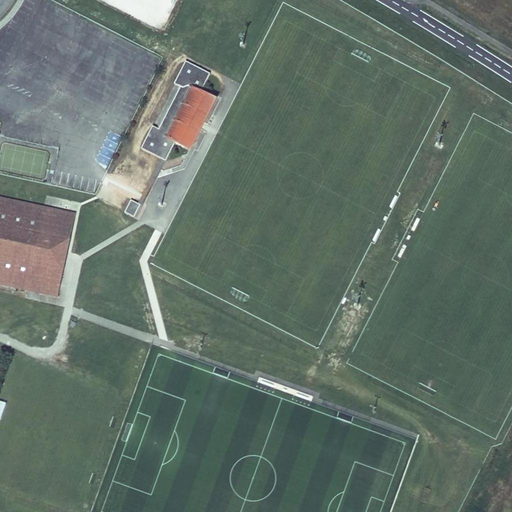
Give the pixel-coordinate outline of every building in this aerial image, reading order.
[(119,17),(113,28),(123,33),(128,23),(119,17)] [(166,162),(201,93),(210,75),(186,62),(174,85),(181,88),(159,130),(153,127),(141,149),(161,159),(166,162)] [(96,160),(107,166),(122,138),(111,132),(96,160)] [(161,159),(138,204),(141,205),(134,218),(137,219),(166,162),(161,159)] [(74,216),(0,200),(0,283),(57,296),(65,260),(60,259),(62,251),(67,251),(74,216)] [(138,204),(131,200),(125,213),(134,218),(141,205),(138,204)]
